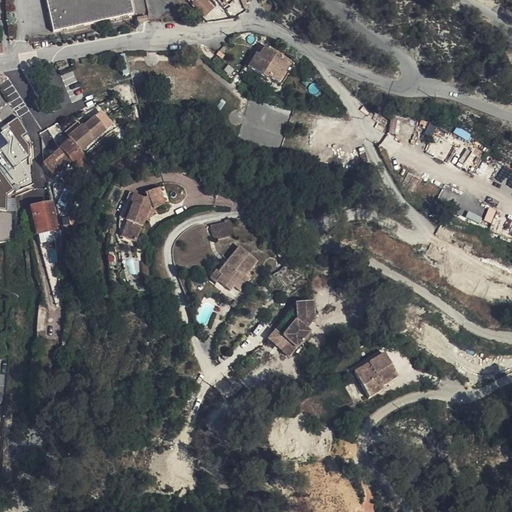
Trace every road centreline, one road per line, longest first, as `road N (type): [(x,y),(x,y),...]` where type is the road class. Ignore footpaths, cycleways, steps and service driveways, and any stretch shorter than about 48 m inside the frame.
road 1 (unclassified): [(319,56),(406,208),(428,231),(412,235),(362,213),(307,228)]
road 2 (unclassified): [(319,56),(251,24),(0,63)]
road 3 (unclassified): [(329,0),(404,55),(421,88)]
